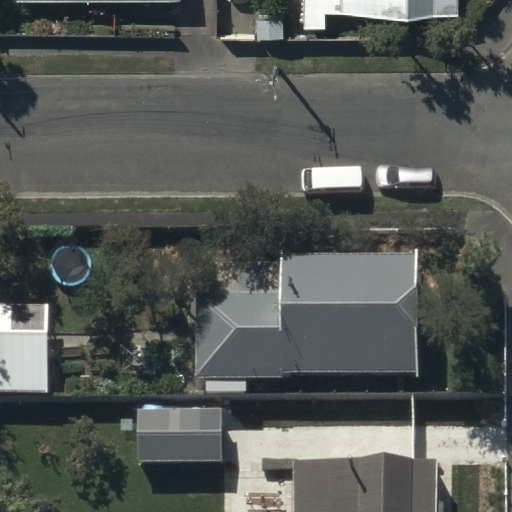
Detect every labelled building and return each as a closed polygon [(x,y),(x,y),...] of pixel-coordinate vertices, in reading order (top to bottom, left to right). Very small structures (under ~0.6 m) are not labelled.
[(302,0),(303,34),(325,34),(325,19),(350,19),(408,32),(433,24),(457,23),(457,0),(302,0)] [(198,285),(196,402),(285,403),(285,397),(419,399),(420,281),(284,278),(284,287),(198,285)] [(0,324),(0,410),(50,410),(50,324),(0,324)] [(139,430),(139,482),(222,482),(222,430),(139,430)] [(436,511),(437,483),(292,483),(292,511),(436,511)]
